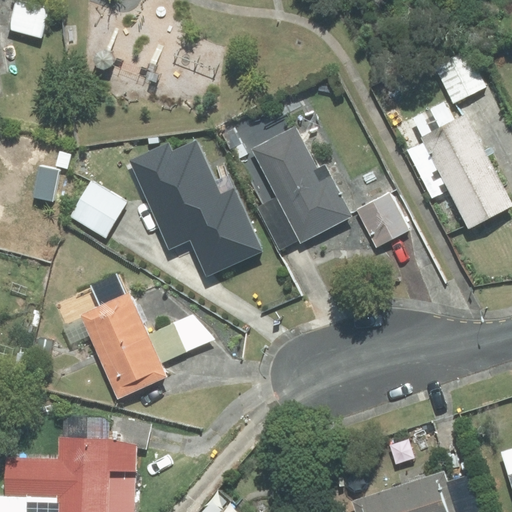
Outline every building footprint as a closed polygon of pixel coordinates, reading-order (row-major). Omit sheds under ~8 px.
[(56,5),(38,0),(19,0),(12,26),(47,36),(56,5)] [(474,47),(442,64),(459,97),(491,80),(474,47)] [(511,209),(511,176),(477,108),(461,116),(450,95),(418,111),(478,227),(511,209)] [(306,126),(263,147),(285,193),(265,202),(289,252),(362,217),(340,172),(330,176),(306,126)] [(192,189),(186,176),(153,191),(172,235),(192,226),(213,274),(263,252),(228,173),(192,189)] [(132,198),(98,179),(77,215),(110,235),(132,198)] [(398,188),(364,206),(382,242),(416,224),(398,188)] [(208,305),(160,328),(131,267),(97,283),(104,300),(85,309),(126,395),(180,370),(175,359),(223,336),(208,305)] [(14,452),(13,493),(0,492),(0,511),(141,511),(144,433),(69,431),(68,454),(14,452)] [(468,511),(454,466),(359,496),(363,511),(468,511)]
